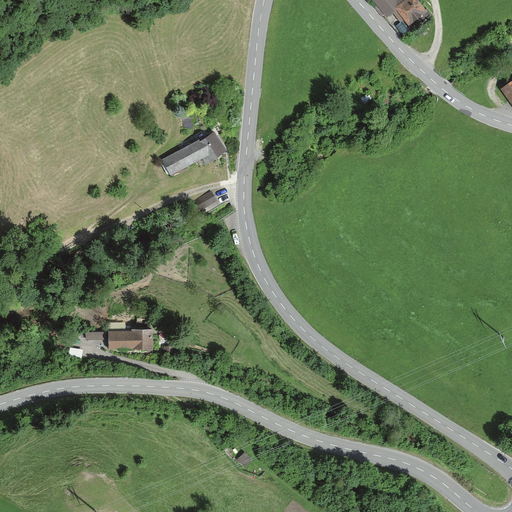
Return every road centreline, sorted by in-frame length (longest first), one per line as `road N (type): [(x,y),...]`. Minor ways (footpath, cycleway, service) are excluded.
road 1 (primary): [(511,469),(322,347),(261,272),(243,193),(264,0)]
road 2 (primary): [(0,404),(87,386),(190,389),(418,469),(476,511)]
road 3 (primary): [(356,0),(434,82),(511,125)]
